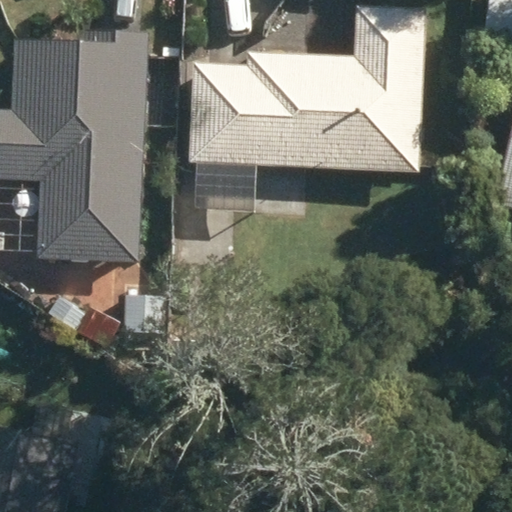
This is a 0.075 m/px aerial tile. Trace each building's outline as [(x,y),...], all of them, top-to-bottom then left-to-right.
[(511,49),(511,1),(484,0),(481,47),(511,49)] [(193,201),(250,203),(252,171),(420,180),(429,14),(356,10),(353,63),(250,58),(250,72),(196,68),(191,168),(195,168),(193,201)] [(38,263),(139,267),(148,39),(83,36),(82,50),(16,47),(12,118),(0,117),(0,183),(41,185),(38,263)] [(511,141),(496,210),(511,214),(511,141)] [(124,342),(152,342),(154,301),(125,299),(124,342)] [(48,318),(106,355),(120,333),(90,313),(87,317),(60,300),(48,318)] [(0,511),(65,511),(77,449),(67,447),(74,413),(43,408),(37,441),(0,434),(0,511)]
